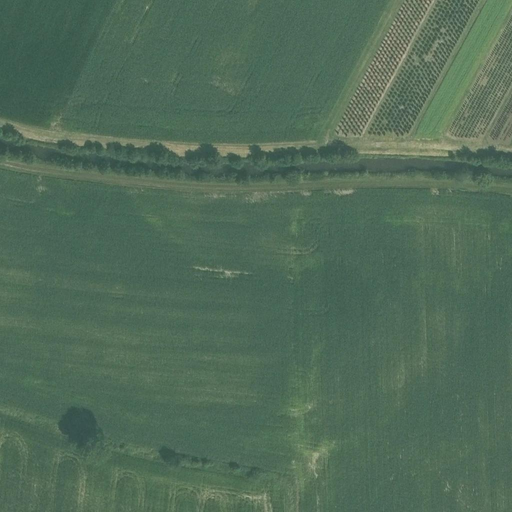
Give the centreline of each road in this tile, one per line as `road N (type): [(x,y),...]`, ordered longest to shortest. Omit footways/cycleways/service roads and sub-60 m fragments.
road 1 (track): [(0,136),(172,159),(332,149)]
road 2 (track): [(511,157),(332,149)]
